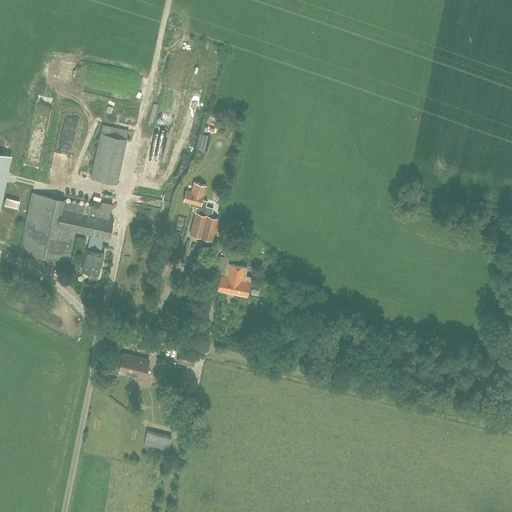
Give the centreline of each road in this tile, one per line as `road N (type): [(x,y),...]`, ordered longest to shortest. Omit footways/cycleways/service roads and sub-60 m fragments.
road 1 (unclassified): [(511,423),(104,322),(63,511)]
road 2 (unknown): [(104,322),(80,314),(54,287),(0,255)]
